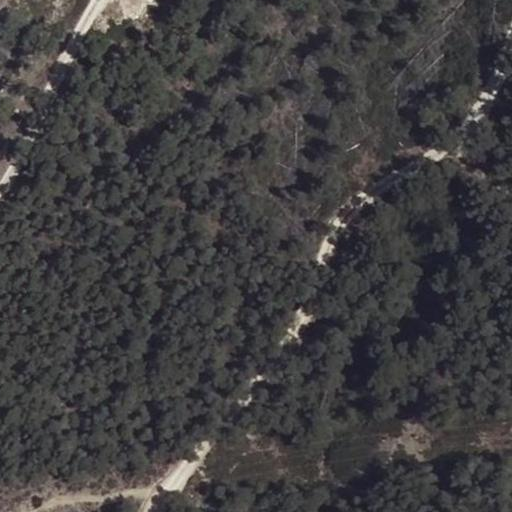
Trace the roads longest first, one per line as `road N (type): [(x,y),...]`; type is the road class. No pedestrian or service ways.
road 1 (track): [(153,511),(308,322),(333,232),(477,122),(511,30)]
road 2 (residential): [(0,243),(118,0)]
